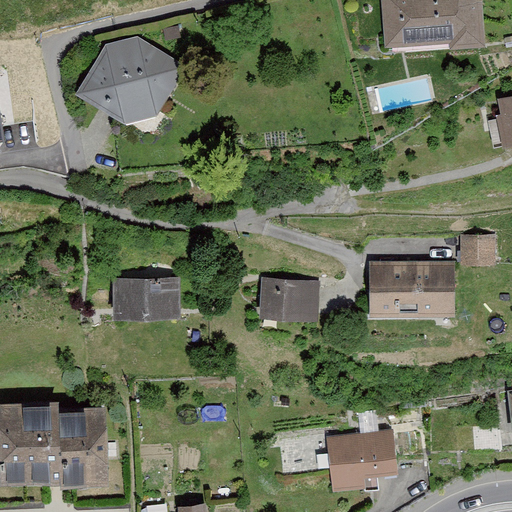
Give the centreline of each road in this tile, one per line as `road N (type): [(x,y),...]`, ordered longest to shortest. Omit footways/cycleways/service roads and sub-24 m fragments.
road 1 (residential): [(0,163),(75,151),(49,60),(62,37),(213,0)]
road 2 (residential): [(0,179),(32,181),(142,220),(245,222)]
